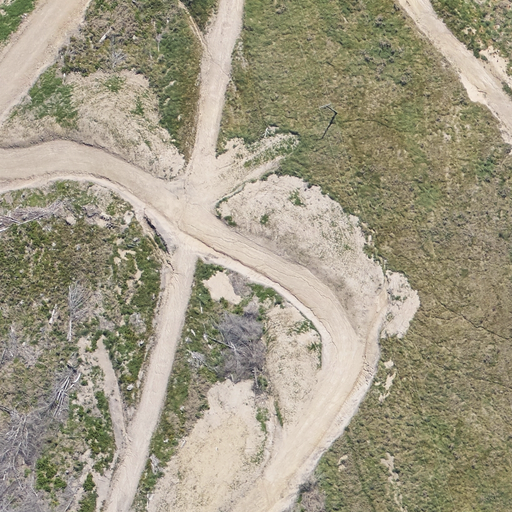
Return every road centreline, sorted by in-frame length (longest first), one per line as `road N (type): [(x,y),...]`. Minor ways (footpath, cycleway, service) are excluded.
road 1 (track): [(0,167),(62,154),(127,172),(324,295),(344,322),(346,373),(245,511)]
road 2 (track): [(231,0),(197,221),(144,429),(114,511)]
road 3 (track): [(511,115),(419,0)]
